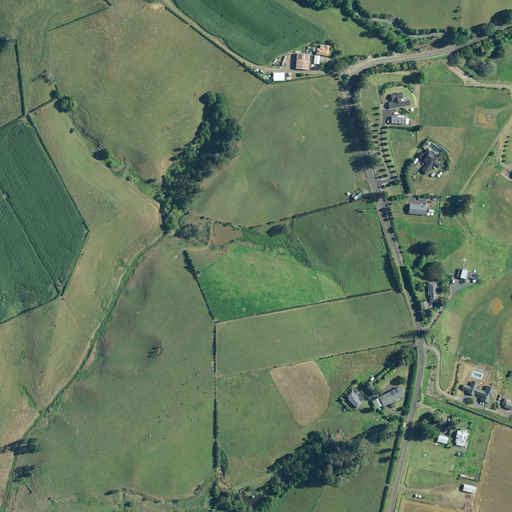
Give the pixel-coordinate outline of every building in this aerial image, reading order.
[(316,54),(323,55),(323,56),(328,56),(328,52),(329,46),(324,45),(324,48),(320,47),(319,49),(316,48),(316,54)] [(310,54),(295,53),(294,69),(309,70),(310,54)] [(284,80),(284,73),(273,73),(273,81),(284,80)] [(401,98),(403,98),(402,92),(390,94),(391,102),(388,102),(389,109),(410,105),(409,100),(404,101),(402,102),(401,98)] [(438,156),(426,148),(422,153),(419,152),(416,157),(426,163),(421,171),(426,175),(431,167),(435,170),(440,163),(435,160),(438,156)] [(427,205),(410,204),(409,214),(426,215),(427,205)] [(437,302),(436,283),(427,283),(427,291),(429,291),(429,302),(437,302)] [(479,400),(488,403),(489,398),(490,398),(494,388),(485,385),(483,391),(476,388),(478,383),(471,380),(469,386),(463,384),(461,389),(467,391),(467,393),(474,395),(474,394),(481,396),(479,400)] [(399,387),(374,400),(378,407),(383,405),(383,407),(404,396),(399,387)] [(362,403),(359,401),(362,398),(360,396),(364,392),(361,389),(358,391),(355,388),(345,397),(357,408),(362,403)] [(510,401),(504,398),(502,405),(504,405),(504,407),(511,410),(511,406),(511,403),(509,403),(510,401)] [(465,446),(466,446),(468,438),(466,438),(467,436),(468,436),(468,433),(465,432),(466,431),(460,429),(460,431),(457,430),(454,442),(456,442),(456,445),(464,447),(465,446)] [(448,437),(439,435),(437,441),(446,444),(448,437)] [(475,487),(464,484),(462,491),(474,493),(475,487)]
